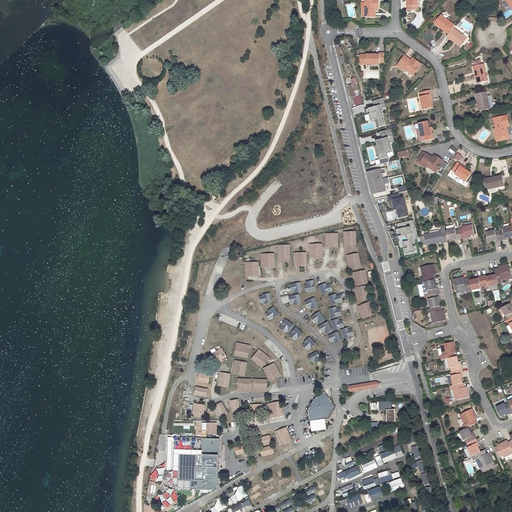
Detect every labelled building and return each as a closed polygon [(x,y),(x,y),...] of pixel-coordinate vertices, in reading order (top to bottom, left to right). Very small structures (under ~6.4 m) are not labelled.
[(365,0),(365,9),(363,9),(363,17),(376,17),(376,9),(376,7),(379,7),(378,0),(365,0)] [(418,0),(409,0),(409,2),(408,2),(408,10),(417,10),(417,6),(419,6),(418,0)] [(511,0),(503,0),(505,2),(506,0),(511,8),(511,0)] [(441,15),(436,22),(443,28),(442,29),(449,34),(454,27),(455,25),(441,15)] [(449,34),(447,36),(454,41),(455,40),(462,46),(468,38),(454,27),(449,34)] [(384,53),(376,53),(376,54),(373,54),(367,54),(366,64),(380,64),(380,63),(384,63),(384,53)] [(405,56),(397,66),(404,71),(405,69),(414,75),(422,64),(414,59),(413,61),(411,60),(405,56)] [(484,64),(475,66),(477,75),(476,75),(477,83),(488,81),(484,64)] [(357,96),(355,92),(358,91),(356,84),(349,86),(352,98),(357,96)] [(430,90),(421,92),(422,96),(420,96),(424,110),(433,108),(432,102),(431,98),(432,98),(430,90)] [(487,91),(476,94),(478,102),(479,102),(481,111),(494,108),(491,95),(488,96),(487,91)] [(386,125),(382,108),(386,107),(384,98),(373,101),(374,106),(365,109),(366,115),(370,114),(371,120),(377,118),(380,127),(386,125)] [(363,106),(352,107),(353,114),(364,113),(363,106)] [(507,126),(507,125),(509,124),(507,115),(494,118),(496,129),(494,129),(496,137),(509,134),(507,126)] [(428,122),(419,124),(422,137),(423,137),(424,141),(433,139),(432,131),(430,131),(429,127),(428,122)] [(395,142),(392,129),(380,132),(382,139),(378,140),(378,142),(376,142),(377,146),(378,145),(380,155),(378,155),(379,159),(388,157),(387,153),(393,152),(390,143),(395,142)] [(426,153),(420,164),(426,168),(428,167),(437,172),(444,161),(436,156),(434,158),(433,157),(426,153)] [(454,158),(459,161),(462,155),(457,153),(454,158)] [(467,170),(464,168),(464,167),(457,162),(452,170),(456,173),(455,174),(467,181),(472,173),(467,170)] [(385,169),(369,173),(374,194),(386,191),(382,174),(386,173),(385,169)] [(494,178),(485,180),(487,190),(505,186),(502,175),(494,177),(494,178)] [(400,196),(407,194),(405,185),(397,187),(400,196)] [(398,193),(388,196),(389,201),(392,200),(393,205),(396,204),(399,216),(400,217),(407,215),(403,197),(400,198),(398,193)] [(407,248),(404,248),(405,254),(415,252),(414,246),(413,246),(412,243),(414,243),(411,230),(416,229),(414,220),(397,224),(398,229),(400,229),(400,230),(398,231),(399,236),(407,235),(408,241),(402,242),(403,247),(407,246),(407,248)] [(464,227),(463,227),(463,228),(459,229),(461,239),(465,238),(465,236),(469,236),(474,235),(473,225),(472,226),(472,222),(463,224),(464,227)] [(505,240),(505,238),(509,237),(511,236),(511,226),(503,229),(503,230),(499,231),(501,240),(505,240)] [(455,229),(445,231),(447,240),(454,239),(458,238),(458,239),(461,239),(459,229),(455,230),(455,229)] [(495,230),(486,233),(488,242),(493,241),(497,240),(498,241),(501,240),(499,231),(495,232),(495,230)] [(441,231),(424,235),(427,245),(436,243),(435,242),(443,241),(444,242),(448,241),(447,240),(445,231),(442,232),(441,231)] [(355,232),(343,232),(343,246),(355,246),(355,232)] [(337,234),(325,234),(325,248),(337,247),(337,234)] [(321,243),(309,243),(309,257),(321,257),(321,243)] [(289,245),(277,245),(277,259),(289,259),(289,245)] [(305,253),(293,253),(293,267),(305,267),(305,253)] [(273,254),(261,254),(261,268),(273,268),(273,254)] [(358,254),(346,256),(349,270),(361,267),(358,254)] [(257,262),(245,263),(245,277),(258,276),(257,262)] [(434,279),(433,273),(436,273),(434,264),(421,267),(423,277),(421,278),(422,282),(425,281),(434,279)] [(511,277),(509,265),(500,266),(501,269),(495,271),(496,275),(498,283),(502,282),(502,280),(511,277)] [(364,270),(353,272),(356,286),(367,283),(364,270)] [(486,276),(482,276),(484,286),(488,285),(489,286),(498,284),(498,283),(496,275),(490,276),(487,277),(486,276)] [(482,276),(479,277),(479,279),(476,280),(469,281),(471,290),(481,288),(481,287),(484,286),(482,276)] [(462,278),(454,280),(457,293),(467,291),(468,293),(472,292),(471,290),(469,281),(469,279),(463,281),(462,278)] [(434,279),(425,281),(427,291),(429,291),(429,294),(439,292),(438,289),(437,289),(436,285),(434,279)] [(299,282),(292,284),(293,291),(294,293),(301,292),(299,282)] [(314,290),(313,283),(306,285),(303,285),(304,292),(314,290)] [(321,295),(328,293),(326,286),(325,283),(318,286),(321,295)] [(366,286),(354,287),(356,301),(367,300),(366,286)] [(439,300),(438,296),(440,296),(439,292),(429,294),(430,298),(429,299),(431,308),(440,306),(439,300)] [(270,293),(262,294),(263,296),(264,303),(265,304),(272,303),(270,293)] [(298,294),(291,295),(293,303),(293,305),(300,304),(298,294)] [(330,306),(337,303),(335,296),(334,294),(327,296),(330,306)] [(314,298),(307,301),(310,307),(311,310),(318,307),(314,298)] [(369,301),(358,306),(363,319),(374,314),(369,301)] [(511,307),(510,304),(502,308),(506,316),(508,316),(509,319),(511,317),(511,307)] [(330,318),(338,316),(336,309),(335,306),(328,308),(330,318)] [(431,308),(427,309),(428,313),(431,313),(434,326),(443,324),(442,321),(446,320),(444,311),(441,312),(440,306),(431,308)] [(273,307),(267,311),(268,312),(272,318),(273,319),(279,315),(273,307)] [(319,311),(313,315),(317,321),(318,323),(324,320),(319,311)] [(285,318),(280,324),(281,325),(287,329),(288,330),(293,324),(285,318)] [(333,330),(340,329),(338,321),(337,319),(330,321),(333,330)] [(327,321),(321,325),(324,331),(325,334),(332,330),(327,321)] [(296,327),(291,332),(292,333),(297,338),(298,339),(303,333),(296,327)] [(343,339),(350,337),(348,330),(347,328),(340,330),(343,339)] [(337,331),(331,334),(334,341),(335,343),(341,340),(337,331)] [(308,336),(303,342),(304,343),(309,348),(311,349),(316,343),(308,336)] [(454,342),(440,344),(443,355),(440,355),(441,359),(448,358),(454,357),(453,351),(455,350),(454,342)] [(236,343),(234,355),(248,357),(250,345),(236,343)] [(212,354),(218,363),(228,357),(223,348),(212,354)] [(260,349),(252,358),(263,367),(271,357),(260,349)] [(312,364),(321,360),(317,351),(308,355),(312,364)] [(454,357),(448,358),(450,368),(451,367),(452,371),(461,369),(460,365),(459,366),(458,362),(457,356),(454,357)] [(247,362),(235,360),(233,374),(245,376),(247,362)] [(275,363),(264,368),(270,381),(281,375),(275,363)] [(461,377),(460,374),(462,373),(461,369),(452,371),(453,375),(452,375),(453,385),(462,383),(461,377)] [(218,386),(230,387),(231,374),(219,372),(218,386)] [(209,384),(210,376),(199,374),(198,382),(209,384)] [(238,379),(238,391),(252,391),(252,379),(238,379)] [(254,379),(254,391),(268,392),(268,380),(254,379)] [(370,382),(348,386),(349,392),(371,388),(376,387),(380,384),(375,381),(370,382)] [(453,385),(450,386),(451,390),(453,390),(455,400),(469,397),(467,388),(464,389),(462,383),(453,385)] [(206,397),(208,389),(197,387),(195,395),(206,397)] [(315,399),(309,410),(311,420),(325,418),(330,418),(336,407),(325,392),(315,399)] [(232,412),(240,412),(239,400),(231,401),(232,412)] [(391,401),(378,402),(378,410),(387,410),(391,410),(391,401)] [(222,402),(212,409),(220,420),(230,413),(222,402)] [(281,402),(269,404),(272,418),(284,415),(281,402)] [(505,404),(496,408),(500,416),(506,413),(509,412),(510,413),(511,411),(511,408),(509,403),(506,404),(505,404)] [(205,405),(193,404),(192,417),(204,418),(205,405)] [(263,412),(263,405),(252,405),(252,413),(263,412)] [(473,408),(460,415),(465,424),(463,425),(465,429),(468,427),(476,423),(474,418),(476,416),(473,408)] [(391,410),(387,410),(387,421),(396,421),(395,410),(391,410)] [(325,418),(311,420),(312,431),(327,429),(325,418)] [(218,423),(207,423),(207,435),(218,435),(218,423)] [(465,429),(460,431),(464,440),(465,440),(467,443),(476,439),(474,436),(473,436),(471,433),(468,427),(465,429)] [(287,428),(276,432),(280,445),(292,441),(287,428)] [(272,444),(270,436),(259,438),(261,446),(272,444)] [(204,438),(176,437),(175,470),(172,471),(169,472),(167,475),(167,477),(167,480),(169,482),(171,484),(174,484),(174,488),(192,489),(219,490),(219,468),(220,455),(220,439),(204,438)] [(478,446),(476,443),(478,443),(476,439),(467,443),(469,447),(468,447),(472,456),(481,452),(478,446)] [(506,441),(498,445),(498,446),(495,448),(499,457),(503,455),(504,457),(511,453),(511,441),(508,444),(506,441)] [(248,452),(246,445),(236,447),(237,455),(248,452)] [(275,453),(273,446),(262,449),(265,457),(275,453)] [(416,446),(411,448),(414,458),(420,457),(416,446)] [(481,452),(472,456),(474,460),(475,459),(480,469),(481,468),(483,473),(494,467),(492,463),(493,463),(489,454),(486,455),(483,450),(481,452)] [(379,456),(375,458),(379,466),(383,464),(379,456)] [(374,459),(361,464),(364,473),(377,468),(374,459)] [(416,462),(420,473),(425,471),(421,460),(416,462)] [(341,482),(360,474),(356,466),(337,475),(341,482)] [(289,472),(286,468),(277,473),(279,478),(289,472)] [(390,470),(377,474),(380,483),(400,477),(398,472),(391,474),(390,470)] [(426,473),(421,475),(424,486),(430,484),(426,473)] [(274,480),(272,476),(262,481),(264,486),(274,480)] [(361,480),(363,489),(379,485),(377,476),(361,480)] [(400,478),(384,484),(387,493),(404,487),(400,478)] [(319,490),(329,484),(326,480),(316,485),(319,490)] [(260,488),(258,484),(248,489),(251,493),(260,488)] [(264,494),(274,490),(272,484),(262,489),(264,494)] [(341,487),(343,497),(354,495),(352,485),(341,487)] [(367,491),(370,500),(382,496),(379,487),(367,491)] [(242,488),(233,491),(236,499),(245,496),(242,488)] [(319,498),(328,492),(325,488),(316,493),(319,498)] [(251,502),(261,497),(259,492),(249,497),(251,502)] [(340,501),(342,510),(362,504),(359,496),(340,501)] [(218,504),(210,508),(211,511),(218,511),(226,508),(221,497),(216,500),(218,504)] [(284,508),(286,511),(291,511),(293,511),(291,506),(292,505),(289,500),(281,504),(284,508)]
